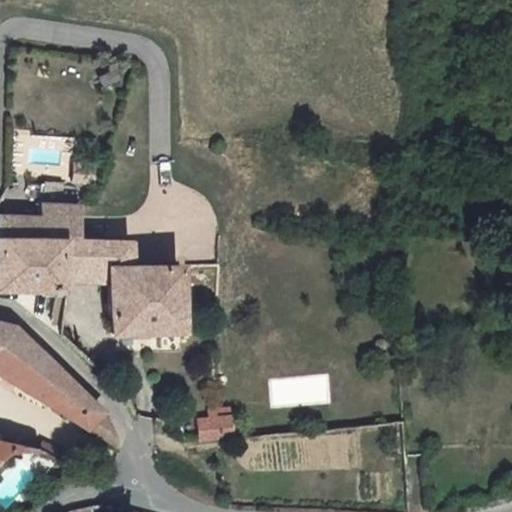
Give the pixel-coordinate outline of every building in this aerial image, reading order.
[(0,217),(0,286),(66,287),(65,243),(65,240),(56,239),(56,206),(39,206),(39,220),(0,217)] [(65,240),(65,243),(82,244),(81,206),(56,206),(56,239),(65,240)] [(130,245),(82,244),(65,243),(66,287),(111,286),(112,339),(184,336),(182,271),(130,271),(130,245)] [(0,372),(112,445),(113,437),(101,409),(16,323),(0,319),(0,372)] [(189,424),(191,436),(180,436),(181,456),(216,454),(213,430),(205,430),(205,422),(189,424)] [(306,469),(329,469),(329,435),(306,436),(306,469)] [(0,452),(6,446),(34,444),(0,436),(0,452)]
